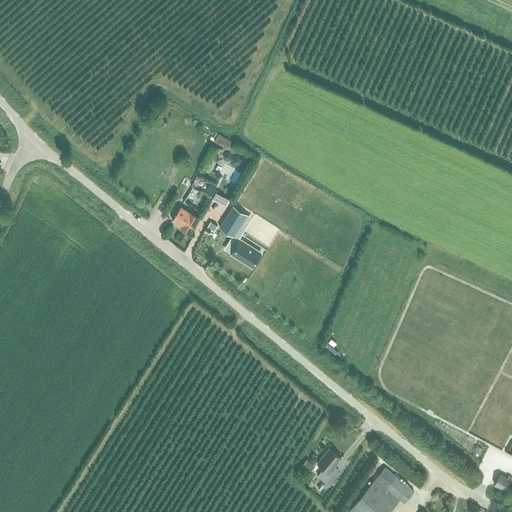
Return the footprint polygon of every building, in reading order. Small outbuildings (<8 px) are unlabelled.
[(215,141),(228,148),(232,140),(219,133),(215,141)] [(215,150),(211,152),(212,157),(215,159),(216,160),(220,158),(219,156),(219,152),(215,150)] [(225,152),(223,156),(225,160),(230,160),(231,160),(232,164),(236,166),(240,165),(242,161),(243,161),(248,162),(251,159),(249,155),(245,153),(242,157),(241,157),(237,155),(233,156),(232,156),(229,152),(225,152)] [(211,196),(217,184),(211,180),(205,193),(211,196)] [(154,224),(169,194),(163,191),(149,221),(154,224)] [(181,206),(172,220),(181,225),(180,226),(191,233),(200,218),(190,212),(181,206)] [(220,226),(220,227),(233,236),(247,215),(233,206),(220,226)] [(211,221),(207,227),(214,231),(217,225),(211,221)] [(260,252),(240,239),(231,253),(251,266),(260,252)] [(325,343),(321,347),(334,357),(338,352),(339,351),(326,341),(325,343)] [(330,446),(317,461),(323,466),(317,474),(328,484),(338,473),(332,467),(341,456),(330,446)] [(302,465),(310,471),(315,465),(308,459),(302,465)] [(404,501),(414,489),(385,466),(348,511),(387,511),(399,498),(404,501)] [(500,473),(494,484),(505,490),(511,477),(511,476),(509,475),(508,477),(500,473)]
